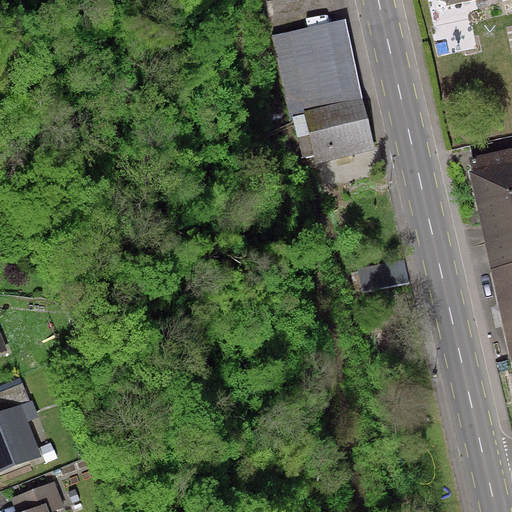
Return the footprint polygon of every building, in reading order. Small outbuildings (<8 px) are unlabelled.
[(346,19),(272,35),(290,115),(304,112),(305,114),(293,117),(303,158),(314,155),(316,163),(375,149),(364,98),(346,19)] [(511,147),(468,157),(492,268),(511,263),(511,147)] [(404,259),(358,269),(362,293),(409,283),(404,259)] [(511,263),(492,268),(511,362),(511,361),(511,263)] [(32,400),(22,404),(29,421),(39,417),(32,400)] [(22,404),(0,412),(0,472),(42,456),(39,448),(29,421),(22,404)] [(51,443),(39,448),(42,456),(45,463),(58,458),(51,443)] [(17,511),(53,511),(65,507),(54,481),(11,498),(17,511)]
